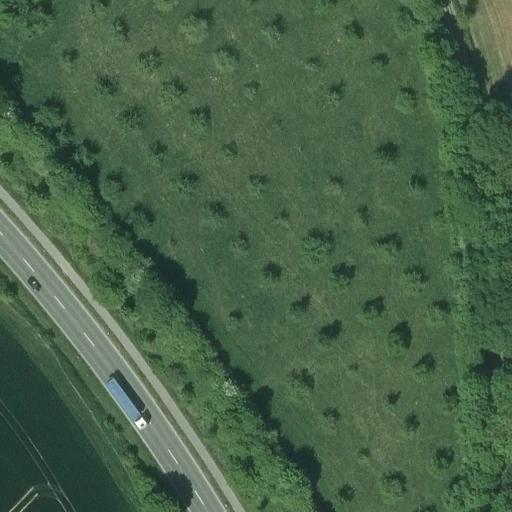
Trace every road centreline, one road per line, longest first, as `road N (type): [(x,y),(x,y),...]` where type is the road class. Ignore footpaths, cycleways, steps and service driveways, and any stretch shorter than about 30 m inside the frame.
road 1 (track): [(441,0),(468,78),(489,208),(501,511)]
road 2 (secondary): [(0,218),(88,315),(231,511)]
road 3 (track): [(158,511),(78,377),(0,301)]
